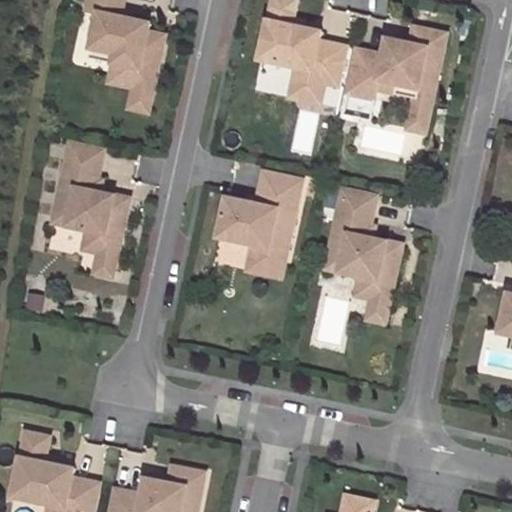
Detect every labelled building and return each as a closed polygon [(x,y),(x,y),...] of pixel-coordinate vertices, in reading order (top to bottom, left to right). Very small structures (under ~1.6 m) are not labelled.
[(123,0),(88,0),(86,12),(98,15),(88,59),(109,64),(137,70),(157,74),(161,52),(165,37),(148,33),(150,24),(128,20),(127,24),(119,23),(121,13),(123,0)] [(296,1),(289,0),(271,0),(259,60),(296,68),(294,77),(310,81),(309,88),(323,91),(325,84),(338,87),(346,47),(319,42),(321,32),(313,30),(302,28),(291,26),(293,20),(296,1)] [(129,15),(121,13),(119,23),(127,24),(128,20),(129,15)] [(302,28),(304,22),(293,20),(291,26),(302,28)] [(383,55),(356,50),(347,94),(375,100),(377,90),(396,94),(398,85),(434,92),(446,34),(413,27),(410,44),(396,41),(387,39),(383,55)] [(137,70),(109,64),(105,83),(133,89),(129,110),(148,114),(157,74),(137,70)] [(310,81),(294,77),(289,99),(320,105),(323,91),(309,88),(310,81)] [(434,92),(398,85),(396,94),(413,98),(406,130),(425,134),(434,92)] [(105,152),(70,145),(53,225),(88,232),(103,235),(122,239),(126,219),(130,200),(100,194),(92,192),(95,182),(98,183),(105,152)] [(303,181),(264,173),(258,200),(257,209),(249,207),(249,203),(227,199),(224,217),(219,238),(254,246),(252,251),(287,259),(303,181)] [(92,192),(100,194),(103,183),(98,183),(95,182),(92,192)] [(379,197),(344,189),(327,270),(362,277),(396,284),(399,268),(404,245),(374,239),(366,237),(369,227),(372,227),(379,197)] [(258,200),(250,199),(249,203),(249,207),(257,209),(258,200)] [(374,239),(376,228),(372,227),(369,227),(366,237),(374,239)] [(118,257),(122,239),(103,235),(88,232),(84,250),(99,253),(118,257)] [(287,259),(252,251),(248,272),(283,279),(287,259)] [(118,257),(99,253),(95,275),(114,279),(118,257)] [(392,303),(396,284),(362,277),(357,296),(373,300),(369,320),(377,322),(381,300),(392,303)] [(511,292),(509,292),(505,313),(502,332),(511,334),(511,292)] [(377,322),(387,324),(392,303),(381,300),(377,322)] [(46,459),(50,439),(26,435),(14,499),(50,506),(49,511),(95,511),(100,485),(73,480),(75,470),(68,469),(56,467),(45,465),(46,459)] [(57,461),(46,459),(45,465),(56,467),(57,461)] [(190,471),(173,468),(170,484),(169,489),(161,487),(162,482),(147,479),(143,496),(116,491),(112,511),(198,511),(206,474),(190,471)] [(363,500),(347,497),(344,511),(374,511),(376,503),(363,500)]
